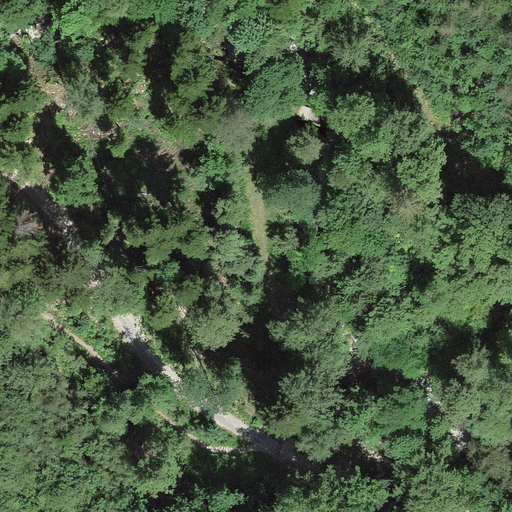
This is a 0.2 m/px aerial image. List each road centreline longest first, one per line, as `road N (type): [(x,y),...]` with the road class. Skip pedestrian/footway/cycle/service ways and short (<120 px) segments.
road 1 (track): [(0,163),(44,192),(73,230),(107,306),(156,365),(194,401),(269,445)]
road 2 (track): [(269,445),(401,511)]
